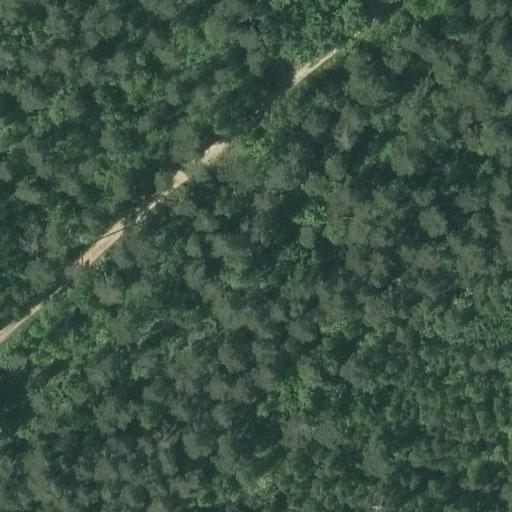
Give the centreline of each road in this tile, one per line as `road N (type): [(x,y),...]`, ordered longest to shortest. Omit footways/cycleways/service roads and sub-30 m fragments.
road 1 (track): [(393,0),(0,333)]
road 2 (track): [(511,255),(418,259),(330,321),(119,511)]
